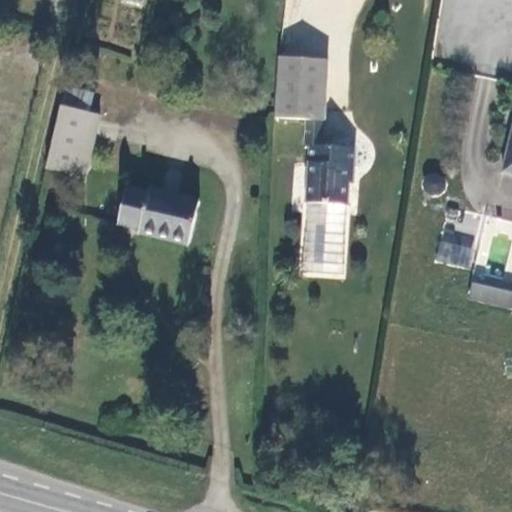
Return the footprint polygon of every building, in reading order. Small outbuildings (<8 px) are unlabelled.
[(349,143),(318,141),(323,59),(274,56),(271,115),(303,118),(302,147),(309,147),(308,159),(306,199),(346,201),(349,143)] [(101,114),(60,103),(55,120),(43,171),(83,181),(101,114)] [(511,110),(497,172),(511,175),(511,110)] [(445,193),(444,173),(424,174),(425,193),(445,193)] [(135,234),(188,245),(197,196),(124,181),(114,225),(136,231),(135,234)] [(468,269),(474,244),(440,237),(435,262),(468,269)] [(467,298),(511,308),(511,304),(511,291),(471,282),(467,298)]
